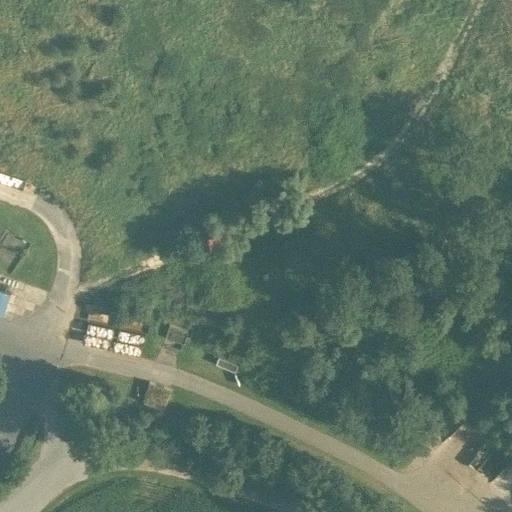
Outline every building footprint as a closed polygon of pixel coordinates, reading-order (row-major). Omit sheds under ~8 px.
[(0,313),(5,315),(11,291),(0,288),(0,313)] [(14,311),(31,313),(34,291),(16,289),(14,311)] [(90,315),(83,342),(140,357),(147,331),(90,315)] [(185,345),(189,334),(169,327),(165,338),(185,345)] [(238,363),(219,355),(216,362),(235,370),(238,363)] [(170,389),(149,381),(142,400),(164,407),(170,389)] [(45,491),(25,511),(39,511),(52,499),(45,491)]
